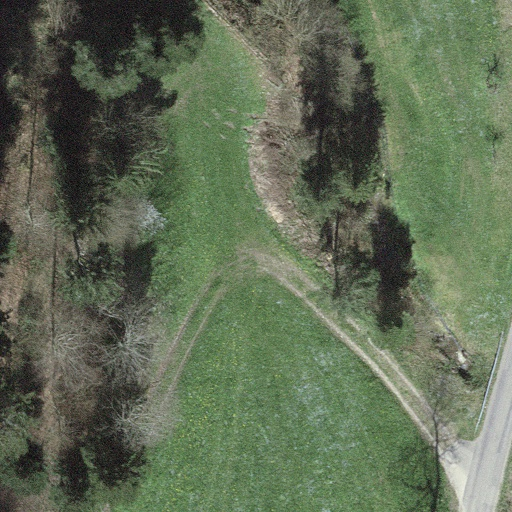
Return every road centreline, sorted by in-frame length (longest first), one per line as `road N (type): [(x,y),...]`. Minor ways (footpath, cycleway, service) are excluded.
road 1 (track): [(185,0),(211,29),(269,144),(337,313),(403,388),(481,499)]
road 2 (track): [(478,511),(511,379)]
